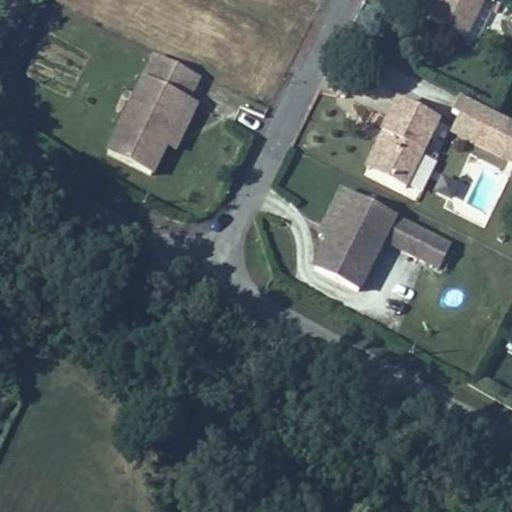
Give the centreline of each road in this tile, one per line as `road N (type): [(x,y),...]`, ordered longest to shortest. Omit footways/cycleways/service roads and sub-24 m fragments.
road 1 (residential): [(208,264),(511,437)]
road 2 (residential): [(340,0),(208,264)]
road 3 (residential): [(0,147),(208,264)]
